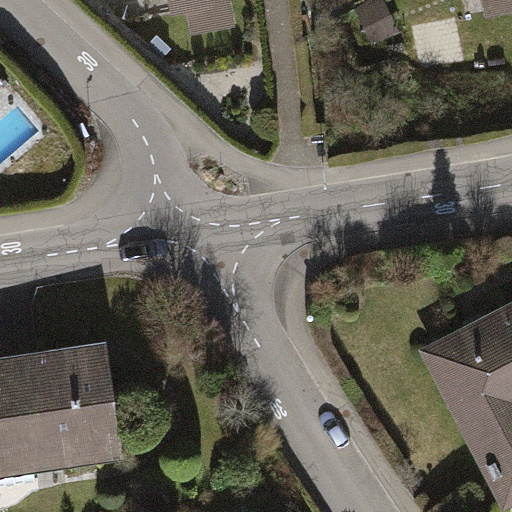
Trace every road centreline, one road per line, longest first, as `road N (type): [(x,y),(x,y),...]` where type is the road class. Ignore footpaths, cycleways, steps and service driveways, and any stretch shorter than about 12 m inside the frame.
road 1 (residential): [(190,231),(365,511)]
road 2 (residential): [(190,231),(511,182)]
road 3 (residential): [(190,231),(146,141),(115,99),(5,0)]
road 4 (residential): [(0,262),(190,231)]
